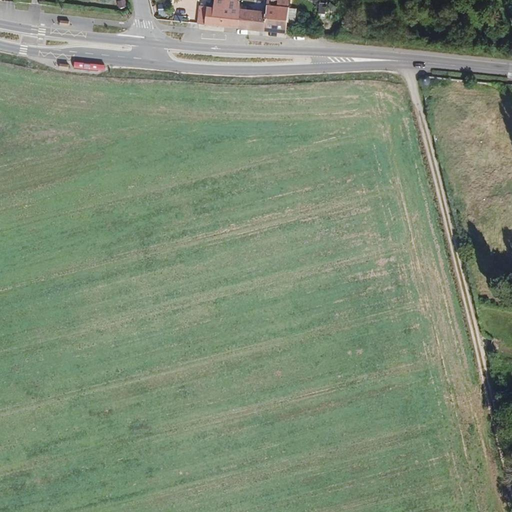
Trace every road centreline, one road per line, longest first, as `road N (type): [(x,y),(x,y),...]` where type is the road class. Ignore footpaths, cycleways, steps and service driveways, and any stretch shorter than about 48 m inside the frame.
road 1 (primary): [(149,64),(251,70),(409,61)]
road 2 (primary): [(409,61),(151,45)]
road 3 (primary): [(151,45),(0,24)]
road 4 (primary): [(0,44),(149,64)]
